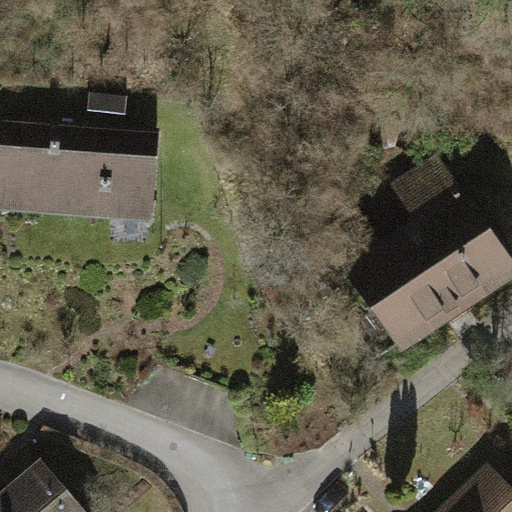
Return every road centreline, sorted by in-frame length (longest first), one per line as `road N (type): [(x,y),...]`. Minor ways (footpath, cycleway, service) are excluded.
road 1 (residential): [(0,347),(34,348),(291,511)]
road 2 (residential): [(293,511),(511,326)]
